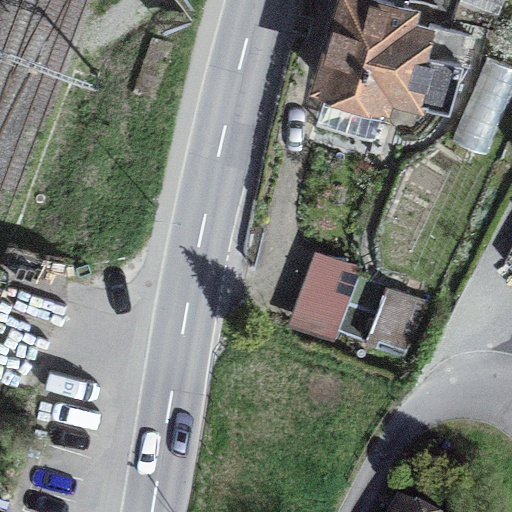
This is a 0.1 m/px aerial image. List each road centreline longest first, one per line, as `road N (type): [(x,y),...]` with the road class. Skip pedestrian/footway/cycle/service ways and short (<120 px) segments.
road 1 (primary): [(151,511),(202,229),(257,0)]
road 2 (residential): [(356,511),(400,424),(434,397),(462,387),(511,396)]
